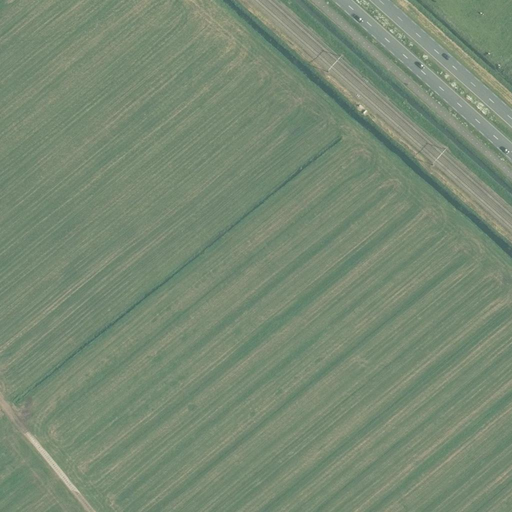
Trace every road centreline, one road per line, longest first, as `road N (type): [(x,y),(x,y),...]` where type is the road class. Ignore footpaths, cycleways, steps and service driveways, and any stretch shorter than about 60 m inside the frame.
road 1 (primary): [(342,0),(511,153)]
road 2 (primary): [(511,119),(378,0)]
road 3 (track): [(0,399),(91,511)]
